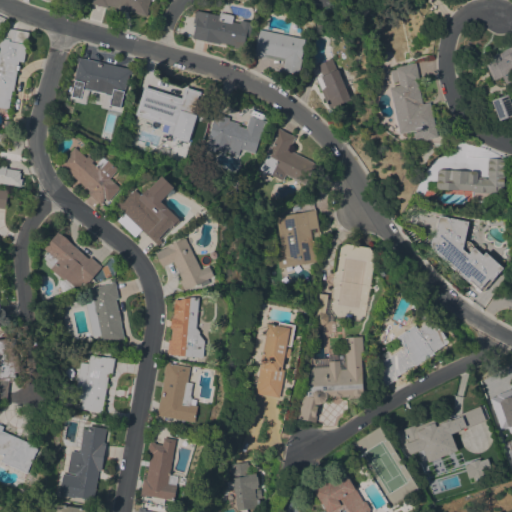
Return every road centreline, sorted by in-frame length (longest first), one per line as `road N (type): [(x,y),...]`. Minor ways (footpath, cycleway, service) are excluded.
road 1 (residential): [(511,340),(444,298),(392,244),(330,150),(271,93),(0,2)]
road 2 (residential): [(118,511),(153,293),(140,263),(51,187),(38,148),(37,111),(67,27)]
road 3 (residential): [(493,330),(471,362),(308,447)]
road 4 (residential): [(30,395),(17,273),(24,228),(51,187)]
road 5 (residential): [(511,149),(464,125),(442,73),(446,32),(461,17),(499,17)]
